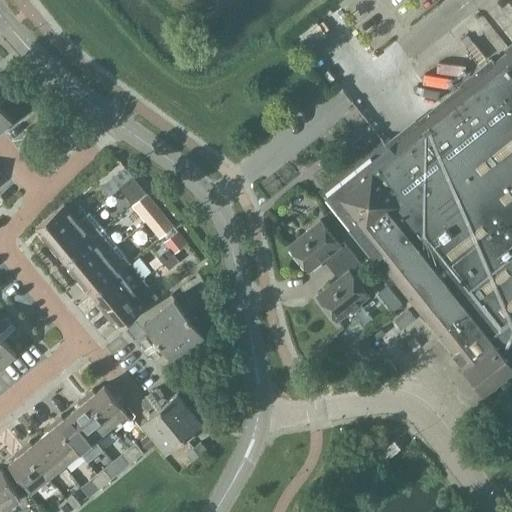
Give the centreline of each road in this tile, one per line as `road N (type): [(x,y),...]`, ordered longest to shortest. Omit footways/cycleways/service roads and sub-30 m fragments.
road 1 (residential): [(80,340),(1,242),(118,124)]
road 2 (residential): [(497,511),(409,407),(385,400),(259,414)]
road 3 (tertiary): [(259,414),(232,245),(216,200)]
road 4 (tertiary): [(118,124),(34,57),(0,15)]
road 5 (tertiary): [(216,200),(118,124)]
